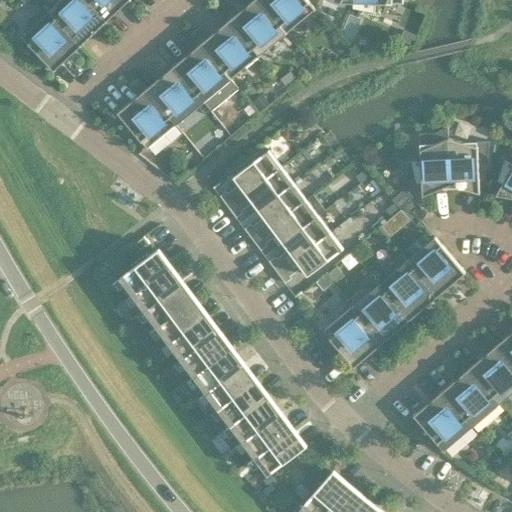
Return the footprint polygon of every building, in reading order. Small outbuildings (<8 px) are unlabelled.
[(49,11),(81,45),(107,20),(87,0),(60,0),(49,11)] [(87,0),(107,20),(128,0),(87,0)] [(287,33),(259,0),(252,0),(229,20),(259,56),(287,33)] [(259,0),(287,33),(315,9),(314,8),(307,0),(259,0)] [(340,0),(340,2),(360,3),(360,9),(375,12),(375,3),(402,4),(402,0),(340,0)] [(0,5),(0,24),(4,29),(13,20),(0,5)] [(49,11),(44,5),(31,17),(29,19),(28,21),(28,23),(28,25),(29,27),(30,28),(22,37),(54,71),(81,45),(49,11)] [(259,56),(229,20),(201,42),(231,78),(259,56)] [(404,30),(400,39),(409,43),(411,38),(416,40),(417,36),(404,30)] [(231,78),(201,42),(174,65),(203,101),(231,78)] [(203,101),(174,65),(146,88),(176,124),(203,101)] [(291,71),(280,79),(286,87),(297,80),(291,71)] [(176,124),(146,88),(117,112),(147,148),(176,124)] [(262,94),(253,101),(259,109),(268,102),(262,94)] [(421,161),(411,161),(415,176),(421,176),(422,196),(438,189),(451,188),(448,137),(448,128),(435,133),(419,134),(420,143),(421,161)] [(448,137),(451,188),(463,188),(480,193),(479,173),(485,173),(490,140),(462,141),(448,137)] [(228,206),(282,166),(269,149),(233,176),(242,187),(230,196),(226,191),(220,195),(228,206)] [(511,197),(511,163),(505,159),(499,174),(505,177),(496,194),(511,197)] [(250,198),(258,209),(294,182),(282,166),(228,206),(236,217),(243,212),(238,207),(250,198)] [(364,170),(355,176),(360,183),(369,176),(364,170)] [(244,228),(253,239),(306,198),(294,182),(258,209),(266,220),(255,229),(251,223),(244,228)] [(403,185),(391,196),(393,198),(392,199),(401,209),(411,200),(413,198),(403,185)] [(306,198),(253,239),(261,250),(267,245),(263,239),(275,231),(283,242),(319,215),(325,210),(313,194),(306,198)] [(394,203),(386,209),(391,216),(399,209),(394,203)] [(269,261),(277,271),(331,231),(319,215),(283,242),(291,253),(279,261),(275,256),(269,261)] [(387,221),(380,227),(389,238),(396,231),(387,221)] [(344,248),(331,231),(277,271),(285,282),(292,278),(287,272),(299,263),(308,275),(344,248)] [(402,254),(437,296),(465,272),(435,236),(407,260),(402,254)] [(120,275),(133,292),(172,263),(159,246),(120,275)] [(437,296),(402,254),(390,264),(390,265),(388,266),(387,268),(386,270),(386,272),(387,274),(388,276),(379,284),(409,319),(437,296)] [(133,292),(145,309),(184,279),(172,263),(133,292)] [(336,266),(327,274),(332,280),(341,272),(336,266)] [(325,275),(316,282),(323,290),(332,283),(325,275)] [(145,309),(158,325),(197,296),(184,279),(145,309)] [(347,301),(352,307),(382,343),(409,319),(379,284),(370,291),(369,290),(367,288),(365,288),(362,288),(360,289),(359,291),(358,291),(347,301)] [(158,325),(170,341),(209,312),(197,296),(158,325)] [(382,343),(352,307),(323,331),(354,367),(382,343)] [(170,341),(182,358),(221,328),(209,312),(170,341)] [(182,358),(194,374),(234,345),(221,328),(182,358)] [(511,330),(496,344),(511,362),(511,330)] [(469,367),(499,403),(508,395),(510,397),(511,398),(511,362),(496,344),(469,367)] [(194,374),(207,391),(246,361),(234,345),(194,374)] [(207,391),(219,407),(258,377),(246,361),(207,391)] [(441,391),(472,426),(499,403),(469,367),(441,391)] [(219,407),(231,423),(270,394),(258,377),(219,407)] [(472,426),(441,391),(413,415),(444,450),(472,426)] [(231,423),(244,439),(283,410),(270,394),(231,423)] [(244,439),(256,456),(295,426),(283,410),(244,439)] [(308,444),(295,426),(256,456),(269,473),(308,444)] [(481,459),(473,466),(483,478),(491,471),(481,459)] [(302,504),(310,511),(325,511),(350,481),(334,467),(302,504)] [(352,511),(366,494),(350,481),(325,511),(352,511)] [(301,483),(294,490),(303,498),(310,491),(301,483)] [(378,511),(382,507),(366,494),(352,511),(378,511)]
